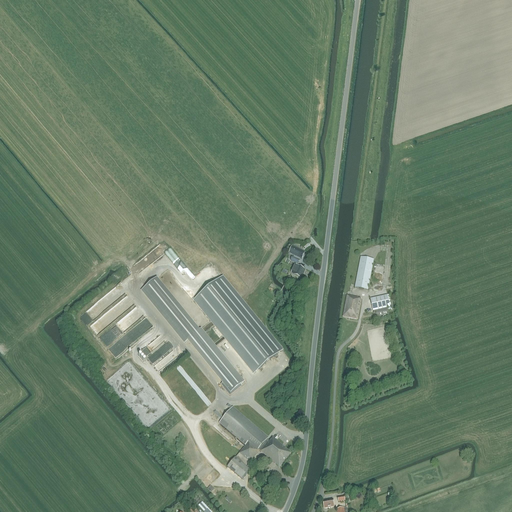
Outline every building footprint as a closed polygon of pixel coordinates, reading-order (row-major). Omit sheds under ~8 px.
[(289,253),(302,259),(305,252),(292,246),(289,253)] [(374,260),(360,257),(355,288),(368,290),(374,260)] [(296,264),(291,274),(300,278),(302,274),(303,274),(305,271),(304,270),(304,269),(299,267),(300,266),(296,264)] [(254,374),(282,351),(223,277),(194,301),(254,374)] [(235,372),(200,330),(199,331),(156,279),(142,291),(185,343),(188,340),(222,382),(221,383),(230,393),(244,382),(236,371),(235,372)] [(358,299),(358,297),(347,295),(342,317),(358,320),(362,299),(358,299)] [(375,298),(370,299),(373,311),(378,310),(387,308),(390,308),(387,296),(375,298)] [(387,309),(378,311),(379,317),(388,315),(387,309)] [(160,361),(165,368),(170,364),(167,361),(165,358),(160,361)] [(191,390),(185,389),(184,398),(185,398),(184,402),(200,403),(201,389),(192,388),(191,390)] [(172,411),(175,409),(169,401),(167,402),(172,411)] [(279,467),(291,453),(273,438),(270,441),(231,409),(222,420),(248,443),(239,453),(250,463),(259,452),(260,453),(261,452),(279,467)] [(243,410),(240,413),(249,422),(252,418),(243,410)] [(258,421),(268,431),(271,428),(261,418),(258,421)] [(201,455),(221,431),(219,429),(199,453),(201,455)] [(231,446),(226,442),(206,465),(211,469),(231,446)] [(235,458),(228,467),(242,479),(250,470),(235,458)] [(213,477),(216,479),(226,468),(223,466),(213,477)] [(333,500),(323,501),(324,509),(334,507),(333,500)]
